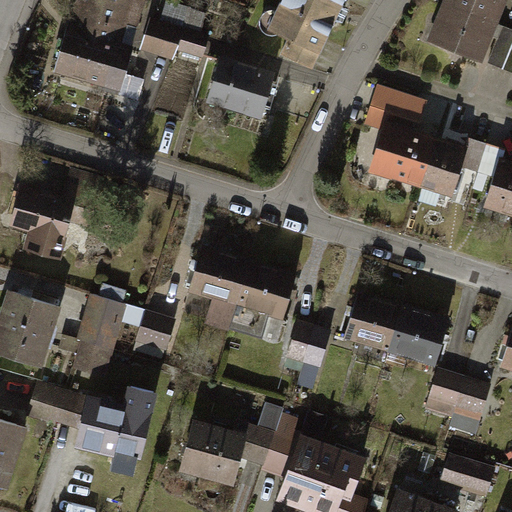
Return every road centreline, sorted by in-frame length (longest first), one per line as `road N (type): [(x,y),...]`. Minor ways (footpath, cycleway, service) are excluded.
road 1 (residential): [(0,116),(286,210)]
road 2 (residential): [(286,210),(398,0)]
road 3 (residential): [(286,210),(511,285)]
